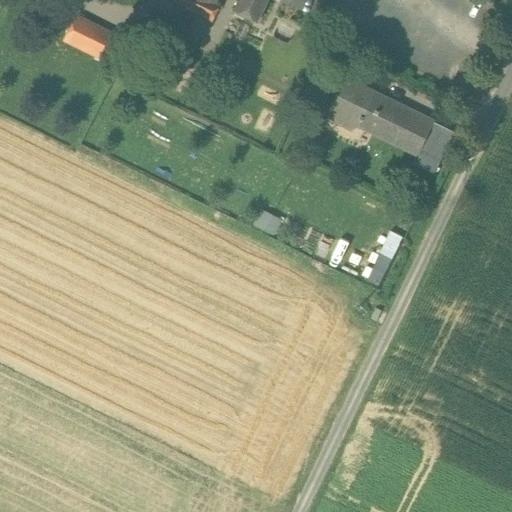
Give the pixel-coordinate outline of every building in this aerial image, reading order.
[(210,0),(174,0),(173,3),(212,22),(220,5),(210,0)] [(267,0),(239,0),(234,11),(257,22),(267,0)] [(102,29),(76,17),(64,40),(90,53),(102,29)] [(120,38),(102,29),(90,53),(109,62),(120,38)] [(347,59),(326,49),(321,59),(342,70),(347,59)] [(351,130),(359,126),(375,93),(344,78),(329,110),(330,121),(351,130)] [(433,122),(375,93),(359,126),(418,155),(418,153),(433,122)] [(433,122),(418,153),(438,162),(453,132),(433,122)] [(254,225),(274,234),(282,217),(261,208),(254,225)] [(322,257),(346,269),(356,250),(333,237),(322,257)] [(390,268),(356,250),(346,269),(380,287),(390,268)]
